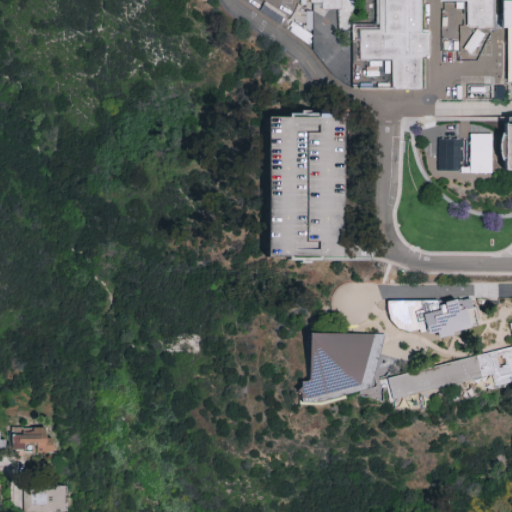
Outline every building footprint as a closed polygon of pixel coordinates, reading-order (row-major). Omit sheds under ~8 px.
[(377,0),(377,25),(359,25),(359,60),(390,61),(390,89),(422,90),(422,57),(427,57),(427,36),(419,36),(419,0),(471,0),(471,22),(487,22),(487,0),(311,0),(311,5),(321,5),(321,13),(343,13),(343,0),(377,0)] [(511,0),(511,166),(504,166),(505,124),(511,124),(511,82),(510,82),(510,28),(501,28),(500,0),(511,0)] [(268,256),(322,256),(344,256),(344,251),(344,115),(269,115),(268,256)] [(491,134),(469,133),(469,173),(491,173),(491,134)] [(459,138),(437,138),(437,170),(459,170),(459,138)] [(391,318),(389,313),(388,306),(388,299),(439,299),(441,304),(474,295),(482,324),(439,336),(438,331),(429,333),(428,330),(420,331),(419,327),(407,331),(399,327),(395,324),(391,318)] [(511,338),(508,324),(511,322),(511,383),(494,388),(490,375),(480,378),(474,356),(511,346),(511,338)] [(301,382),(306,382),(309,380),(309,333),(375,334),(361,387),(309,400),(301,400),(300,400),(301,396),(297,392),(301,388),(301,382)] [(375,334),(384,334),(370,384),(372,389),(321,404),(301,404),(301,400),(309,400),(361,387),(375,334)] [(474,356),(387,379),(388,383),(393,401),(480,378),(474,356)] [(52,437),(45,437),(45,427),(10,427),(10,452),(52,452),(52,437)] [(12,505),(20,505),(20,511),(63,511),(63,485),(12,485),(12,505)]
